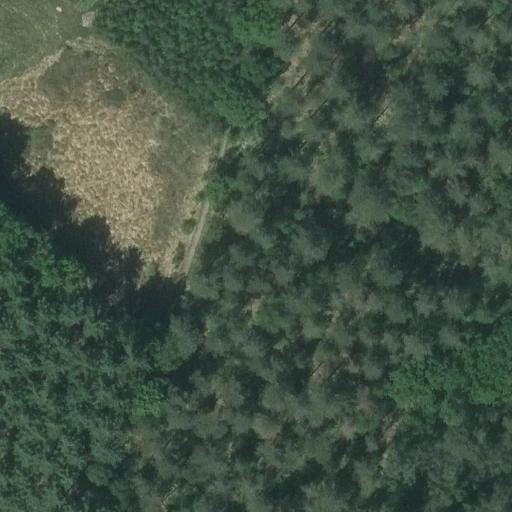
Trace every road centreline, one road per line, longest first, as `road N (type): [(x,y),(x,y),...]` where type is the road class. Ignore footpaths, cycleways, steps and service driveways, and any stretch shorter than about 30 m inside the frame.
road 1 (track): [(97,511),(120,425),(215,169),(244,0)]
road 2 (track): [(370,511),(386,447),(415,408),(511,353)]
